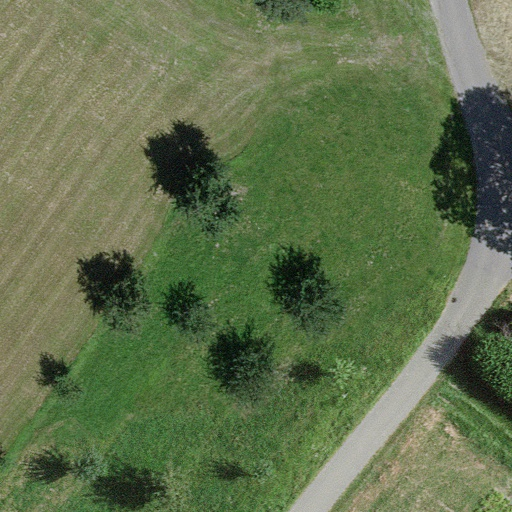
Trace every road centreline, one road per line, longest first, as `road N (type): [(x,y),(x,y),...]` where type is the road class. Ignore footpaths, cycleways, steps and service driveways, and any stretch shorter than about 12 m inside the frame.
road 1 (residential): [(320,511),(511,268)]
road 2 (residential): [(511,166),(456,0)]
